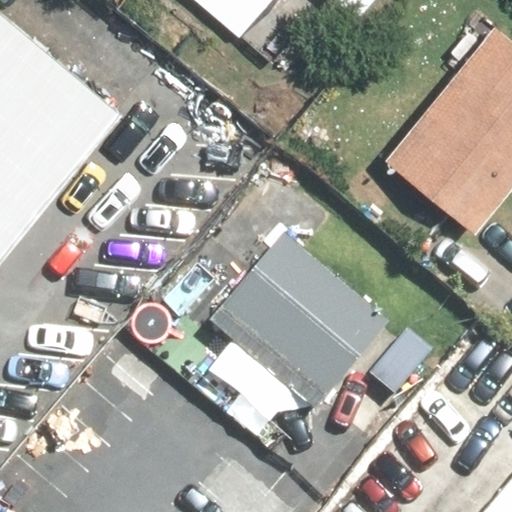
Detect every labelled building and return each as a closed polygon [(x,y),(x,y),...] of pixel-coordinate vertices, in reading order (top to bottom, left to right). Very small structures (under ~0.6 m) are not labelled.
[(379,0),(176,0),(240,53),(283,0),(319,0),(355,30),(379,0)] [(0,11),(0,251),(118,109),(0,11)] [(511,40),(487,20),(366,165),(461,243),(511,182),(511,40)] [(383,328),(270,235),(195,325),(309,418),(383,328)] [(511,511),(511,474),(480,511),(511,511)]
